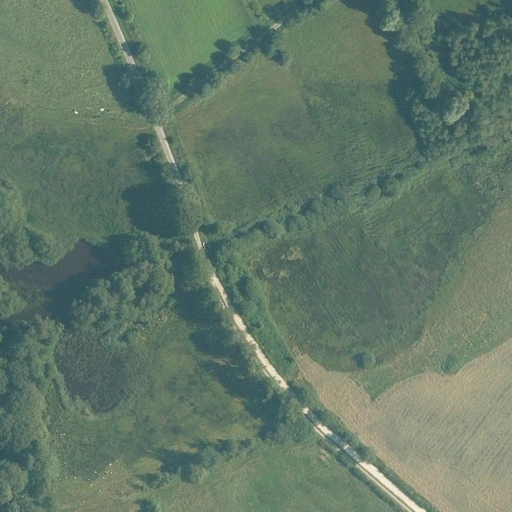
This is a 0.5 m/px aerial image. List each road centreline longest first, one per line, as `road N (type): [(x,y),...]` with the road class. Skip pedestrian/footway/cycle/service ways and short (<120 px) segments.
road 1 (track): [(420,511),(304,410),(252,344),(210,270)]
road 2 (unclassified): [(210,270),(103,0)]
